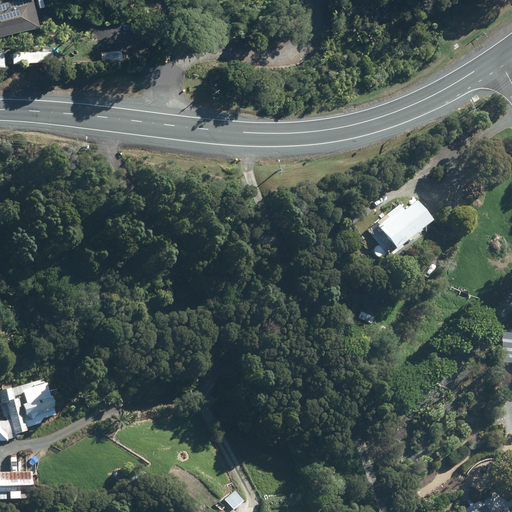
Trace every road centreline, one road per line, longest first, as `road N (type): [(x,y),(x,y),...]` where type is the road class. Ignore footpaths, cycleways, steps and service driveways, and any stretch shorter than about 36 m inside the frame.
road 1 (secondary): [(0,108),(287,133),(352,125),(426,99),(496,59)]
road 2 (unknown): [(87,116),(195,382)]
